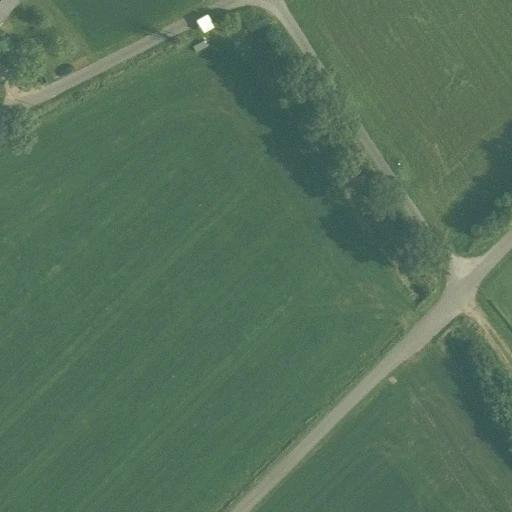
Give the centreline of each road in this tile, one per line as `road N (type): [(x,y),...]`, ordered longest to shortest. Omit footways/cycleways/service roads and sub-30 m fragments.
road 1 (unclassified): [(462,288),(267,0)]
road 2 (unclassified): [(462,288),(238,511)]
road 3 (unclassified): [(236,0),(0,113)]
